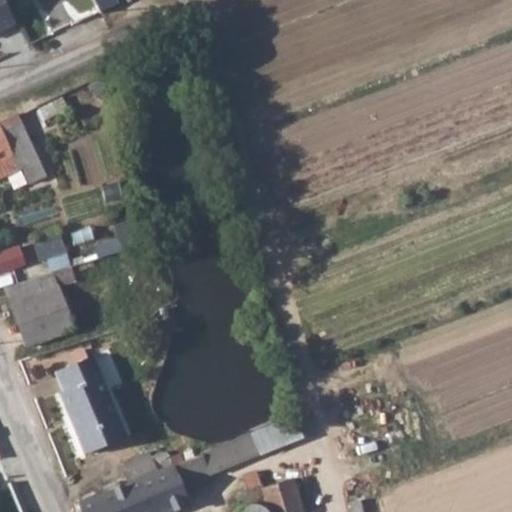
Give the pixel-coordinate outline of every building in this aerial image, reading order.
[(0,0),(0,27),(15,21),(5,0),(0,0)] [(60,97),(39,109),(44,120),(66,108),(60,97)] [(0,160),(31,147),(16,115),(0,122),(0,176),(3,175),(0,165),(0,160)] [(60,239),(34,248),(39,261),(65,252),(60,239)] [(22,244),(0,252),(0,274),(29,263),(22,244)] [(57,286),(10,303),(25,345),(72,327),(57,286)] [(91,355),(55,370),(63,389),(59,391),(86,452),(125,436),(91,355)] [(257,460),(257,437),(253,437),(250,444),(241,444),(240,457),(257,460)] [(127,482),(118,486),(129,511),(164,511),(187,503),(180,486),(208,475),(199,455),(170,467),(169,454),(164,452),(159,452),(151,456),(149,452),(120,465),(127,482)] [(301,511),(291,478),(261,487),(257,474),(257,473),(252,470),(241,473),(250,502),(241,506),(236,511),(301,511)] [(115,481),(101,487),(103,492),(75,505),(78,511),(129,511),(118,486),(115,481)] [(364,511),(361,500),(350,504),(352,511),(364,511)]
